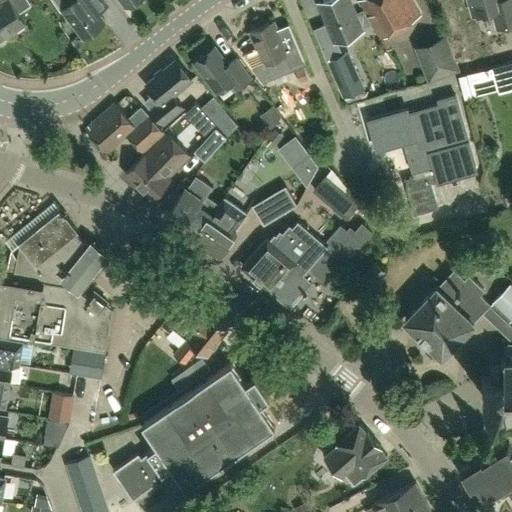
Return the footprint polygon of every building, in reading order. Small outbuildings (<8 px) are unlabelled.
[(10,0),(0,0),(0,40),(26,23),(10,0)] [(109,3),(106,0),(73,0),(62,8),(84,36),(107,20),(100,10),(109,3)] [(329,23),(316,28),(329,59),(343,53),(337,39),(362,28),(371,24),(363,9),(355,12),(350,0),(323,0),(320,1),(329,23)] [(386,49),(393,46),(387,35),(421,15),(411,0),(359,0),(359,1),(381,39),(386,49)] [(511,0),(471,0),(474,11),(493,6),(498,26),(511,22),(511,0)] [(276,28),(273,21),(251,30),(265,63),(285,54),(291,68),(306,62),(289,23),(276,28)] [(447,35),(416,47),(428,80),(460,68),(447,35)] [(228,63),(215,45),(195,60),(218,91),(229,83),(235,89),(253,76),(238,56),(228,63)] [(163,122),(183,106),(173,93),(193,78),(177,59),(147,83),(155,93),(146,101),(163,122)] [(511,62),(464,76),(468,89),(463,90),(465,96),(497,88),(498,91),(511,87),(511,62)] [(355,66),(335,74),(344,95),(364,87),(355,66)] [(477,170),(457,94),(439,99),(441,103),(426,107),(427,110),(410,115),(409,108),(370,119),(378,149),(406,141),(413,170),(414,173),(404,176),(414,212),(438,205),(431,181),(438,179),(439,181),(477,170)] [(142,151),(164,131),(141,105),(129,116),(114,100),(87,127),(108,151),(127,134),(142,151)] [(196,102),(188,109),(195,116),(203,109),(196,102)] [(205,159),(226,135),(216,125),(194,149),(205,159)] [(152,196),(170,179),(168,176),(190,155),(167,132),(128,171),(152,196)] [(302,163),(299,159),(292,164),(307,185),(318,164),(312,155),(302,163)] [(186,186),(168,211),(182,220),(180,223),(195,234),(210,212),(212,214),(220,204),(207,195),(213,186),(196,174),(187,187),(186,186)] [(285,184),(252,204),(264,223),(297,203),(285,184)] [(343,191),(331,204),(346,217),(358,204),(343,191)] [(210,212),(195,234),(221,252),(237,229),(236,228),(247,212),(225,196),(220,204),(212,214),(210,212)] [(35,273),(109,333),(113,309),(106,303),(98,296),(93,301),(80,290),(109,255),(92,242),(89,245),(74,233),(79,229),(62,209),(41,227),(19,244),(15,269),(35,273)] [(332,240),(329,244),(300,218),(294,224),(291,221),(284,229),(282,227),(277,232),(276,231),(271,236),(269,235),(243,264),(290,305),(318,273),(325,278),(347,253),(350,255),(373,229),(363,220),(356,228),(351,223),(348,227),(342,222),(329,237),(332,240)] [(374,286),(388,270),(376,259),(361,276),(374,286)] [(0,330),(107,348),(109,333),(35,273),(15,269),(14,278),(0,274),(0,330)] [(484,288),(468,273),(464,278),(454,269),(438,286),(437,285),(405,318),(426,338),(425,340),(425,346),(431,352),(437,352),(439,351),(442,354),(474,320),(473,319),(482,309),(490,303),(480,293),(484,288)] [(483,310),(511,337),(511,340),(511,341),(508,339),(507,341),(508,343),(505,345),(504,344),(502,346),(505,349),(504,356),(498,356),(499,360),(497,360),(497,363),(494,366),(491,364),(488,367),(492,371),(493,375),(486,375),(483,373),(481,375),(485,378),(485,390),(489,396),(498,395),(498,401),(501,402),(506,402),(506,411),(503,410),(503,414),(508,414),(508,417),(510,417),(510,413),(511,413),(511,325),(508,322),(511,318),(511,317),(511,283),(511,282),(489,305),(489,304),(483,310)] [(206,313),(191,301),(172,325),(187,337),(174,353),(184,362),(197,345),(206,353),(227,327),(208,311),(206,313)] [(0,358),(13,361),(20,362),(23,340),(0,335),(0,358)] [(90,374),(94,349),(83,347),(79,372),(90,374)] [(94,349),(90,374),(101,376),(107,352),(94,349)] [(0,379),(9,381),(13,361),(0,358),(0,379)] [(202,358),(187,368),(194,378),(209,368),(202,358)] [(141,456),(138,452),(114,469),(133,496),(157,479),(156,477),(171,467),(185,487),(275,426),(261,405),(271,398),(266,392),(271,387),(272,385),(272,381),(270,379),(267,378),(266,378),(259,381),(256,376),(246,383),(232,362),(142,424),(156,445),(147,451),(148,451),(141,456)] [(0,402),(6,403),(9,381),(0,379),(0,402)] [(70,418),(74,392),(53,389),(48,415),(70,418)] [(0,434),(4,435),(8,413),(0,411),(0,434)] [(7,437),(22,440),(26,419),(11,416),(7,437)] [(339,472),(343,476),(346,474),(354,483),(387,455),(359,423),(329,449),(330,449),(323,455),(330,462),(330,467),(335,472),(339,472)] [(511,446),(509,441),(483,457),(482,455),(460,468),(475,492),(476,491),(485,505),(511,488),(511,446)] [(24,465),(26,455),(14,453),(14,454),(12,463),(24,465)] [(71,473),(95,465),(91,453),(67,461),(71,473)] [(75,484),(99,476),(95,465),(71,473),(75,484)] [(78,496),(102,488),(99,476),(75,484),(78,496)] [(374,504),(366,508),(367,511),(399,511),(403,510),(404,511),(408,509),(407,507),(425,498),(416,480),(373,502),(374,504)] [(82,506),(106,499),(102,488),(78,496),(82,506)] [(34,504),(52,507),(47,492),(37,490),(34,504)] [(432,511),(425,498),(407,507),(408,509),(404,511),(403,510),(399,511),(432,511)] [(83,511),(104,511),(110,510),(106,499),(82,506),(83,511)] [(313,511),(307,499),(294,505),(296,511),(313,511)]
